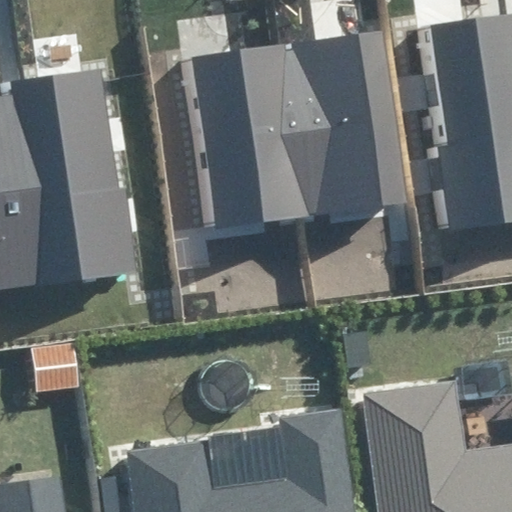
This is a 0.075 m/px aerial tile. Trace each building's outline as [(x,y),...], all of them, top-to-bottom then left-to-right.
[(511,12),(432,24),(450,144),(440,146),(452,229),(511,220),(511,12)] [(217,228),(403,204),(381,34),(195,58),(217,228)] [(0,287),(133,268),(103,69),(14,82),(16,95),(0,97),(0,287)] [(511,511),(511,445),(467,452),(457,379),(362,392),(379,511),(511,511)] [(355,511),(340,408),(281,417),(289,479),(214,490),(207,441),(127,452),(135,511),(355,511)] [(66,511),(63,480),(0,488),(0,511),(66,511)]
